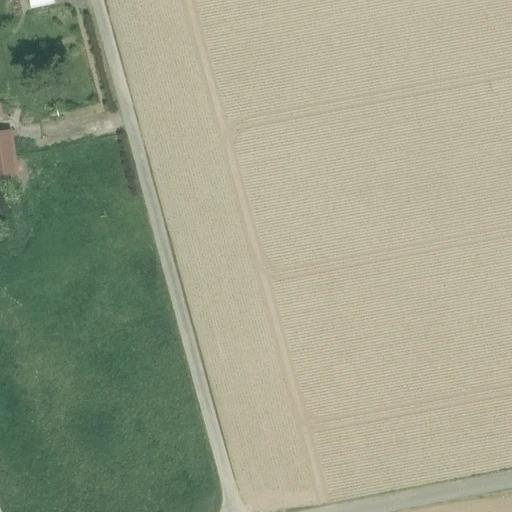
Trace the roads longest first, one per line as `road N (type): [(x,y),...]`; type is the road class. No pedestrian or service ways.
road 1 (track): [(236,511),(95,0)]
road 2 (unclassified): [(511,478),(337,511)]
